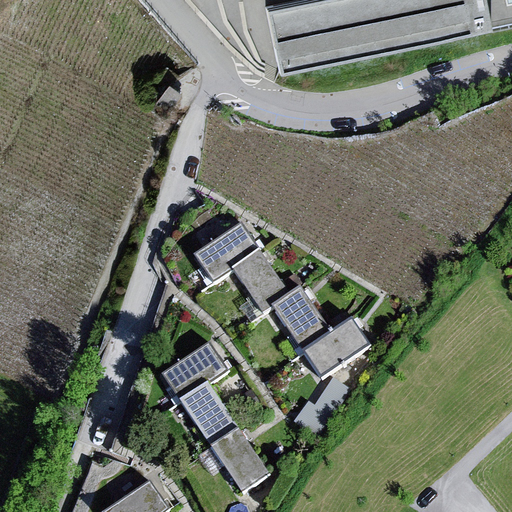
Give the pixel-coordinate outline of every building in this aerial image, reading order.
[(511,0),(476,0),(481,25),(511,19),(511,0)] [(244,230),(200,258),(215,286),(236,271),(261,253),(244,230)] [(265,253),(236,271),(263,316),(275,309),(292,298),(265,253)] [(306,291),(275,309),(304,355),(333,336),(306,291)] [(356,324),(308,357),(322,382),(372,350),(356,324)] [(167,379),(189,406),(213,389),(231,374),(213,349),(167,379)] [(213,389),(189,406),(216,452),(244,435),(213,389)] [(244,435),(216,452),(244,497),(270,481),(244,435)] [(121,511),(166,511),(155,491),(121,511)]
